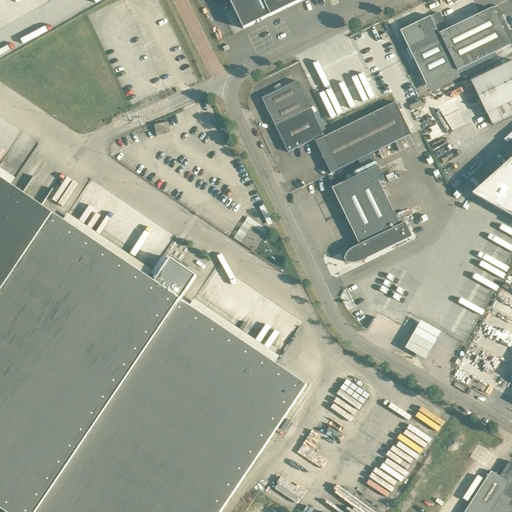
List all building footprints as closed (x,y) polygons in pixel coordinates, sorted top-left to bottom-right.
[(229,0),(244,29),(298,3),(297,0),(229,0)] [(401,31),(405,40),(431,92),(461,77),(458,71),(511,44),(511,36),(497,6),(440,34),(431,16),(401,31)] [(511,61),(506,65),(471,81),(487,114),(493,124),(511,115),(511,61)] [(315,140),(319,149),(338,139),(334,132),(325,137),(298,81),(262,98),(288,152),(315,140)] [(338,139),(319,149),(331,173),(340,169),(411,134),(396,102),(334,132),(338,139)] [(157,137),(171,134),(168,122),(154,125),(157,137)] [(511,159),(473,194),(511,215),(511,159)] [(332,188),(346,216),(387,197),(379,180),(384,178),(378,166),(332,188)] [(5,511),(0,508),(0,291),(53,213),(0,177),(0,511),(5,511)] [(350,251),(346,255),(346,257),(345,258),(345,259),(345,260),(346,262),(347,263),(349,263),(350,263),(356,263),(362,261),(413,237),(406,223),(400,225),(387,197),(346,216),(360,245),(355,247),(350,251)] [(404,211),(396,215),(400,224),(408,220),(404,211)] [(0,291),(0,508),(5,511),(220,511),(307,385),(181,299),(196,276),(170,259),(155,282),(53,213),(0,291)] [(319,469),(293,456),(290,463),(296,466),(294,469),(303,473),(299,481),(310,486),(319,469)] [(511,511),(511,478),(508,485),(490,473),(465,511),(511,511)]
